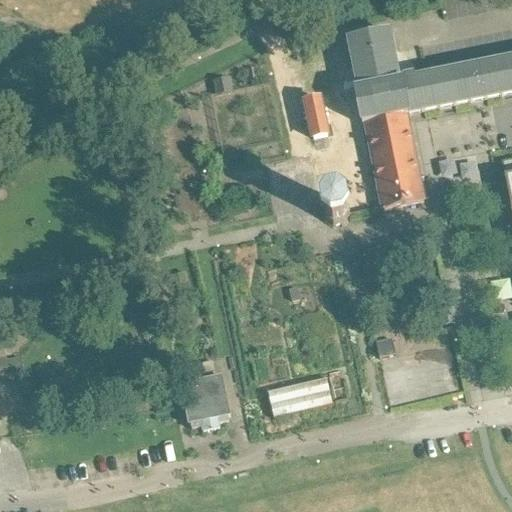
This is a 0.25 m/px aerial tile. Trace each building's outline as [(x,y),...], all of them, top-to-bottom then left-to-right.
[(424,204),(406,116),(511,95),(511,61),(416,80),(414,77),(404,79),(403,83),(400,84),(389,33),(349,41),(359,92),(356,93),(362,125),(366,124),(384,212),(424,204)] [(307,114),(302,115),(302,116),(308,115),(308,118),(303,119),(303,121),(308,120),(309,121),(311,129),(314,140),(328,137),(327,134),(326,127),(326,126),(326,125),(324,118),(325,117),(329,116),(329,114),(324,115),(323,112),(328,111),(328,110),(324,110),(322,109),(320,101),(306,104),(308,112),(307,114)] [(511,161),(502,163),(505,178),(511,213),(511,161)] [(351,217),(351,215),(349,205),(339,199),(328,201),(321,211),(324,223),(333,229),(337,229),(336,226),(341,225),(342,228),(345,227),(351,217)] [(213,363),(203,365),(205,375),(215,373),(213,363)] [(228,418),(231,417),(222,378),(188,385),(180,387),(184,407),(185,406),(189,426),(191,425),(193,431),(202,429),(203,434),(220,431),(219,425),(229,423),(228,418)] [(262,394),(267,420),(328,407),(322,381),(262,394)]
